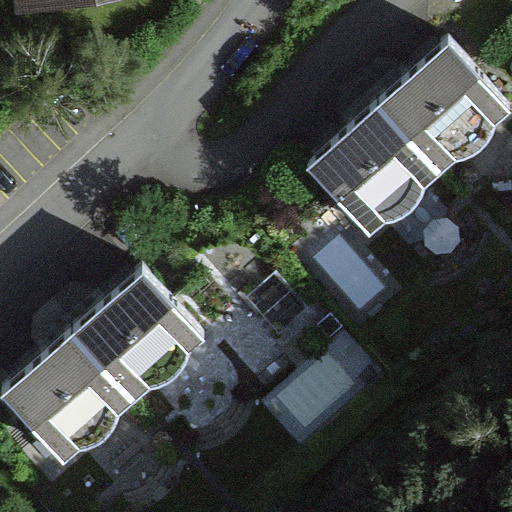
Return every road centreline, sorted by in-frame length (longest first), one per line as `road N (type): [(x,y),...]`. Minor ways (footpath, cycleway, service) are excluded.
road 1 (residential): [(155,126),(193,158),(239,154),(401,0)]
road 2 (residential): [(155,126),(0,257)]
road 3 (residential): [(261,0),(155,126)]
